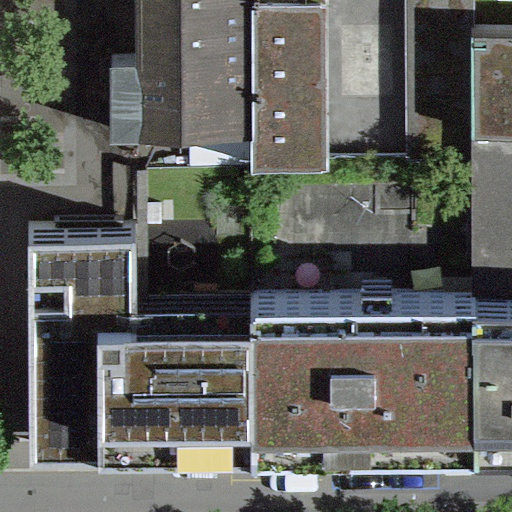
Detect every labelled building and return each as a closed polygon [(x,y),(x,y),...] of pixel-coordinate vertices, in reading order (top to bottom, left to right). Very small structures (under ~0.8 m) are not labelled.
[(144,125),(253,125),(253,123),(252,14),(252,0),(140,0),(140,52),(112,52),(112,111),(112,123),(144,123),(144,125)] [(253,123),(253,125),(253,156),(320,155),(319,0),(252,0),(252,14),(253,123)] [(473,21),(472,0),(413,0),(415,155),(474,155),(473,21)] [(511,0),(472,0),(473,21),(511,20),(511,0)] [(511,20),(473,21),(474,155),(474,286),(475,437),(476,437),(480,437),(480,421),(511,421),(511,424),(511,20)] [(102,289),(136,289),(136,219),(122,219),(122,212),(55,212),(55,219),(28,219),(29,323),(30,440),(44,440),(69,439),(103,439),(102,289)] [(254,287),(254,289),(254,320),(254,439),(254,440),(258,440),(258,424),(288,424),(288,440),(352,439),(351,424),(364,424),(380,424),(380,439),(444,439),(444,423),(473,423),(473,439),(475,439),(475,437),(474,286),(254,287)] [(148,289),(138,289),(136,289),(102,289),(103,439),(125,439),(144,439),(254,439),(254,320),(254,289),(148,289)]
